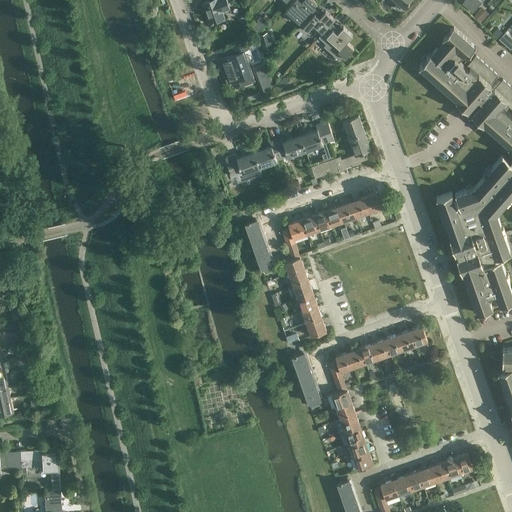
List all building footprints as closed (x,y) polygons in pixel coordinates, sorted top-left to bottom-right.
[(210,0),(201,3),(208,24),(225,18),(222,11),(230,8),(227,0),(210,0)] [(287,0),(304,16),(298,23),(299,23),(314,6),(317,2),(314,0),(287,0)] [(397,0),(398,1),(396,3),(396,6),(399,8),(401,8),(403,5),(404,6),(409,0),(397,0)] [(470,0),(465,0),(463,2),(473,11),(477,6),(470,0)] [(475,15),(481,20),(490,11),(483,5),(475,15)] [(322,14),(314,6),(299,23),(302,27),(307,31),(314,24),(323,32),(332,22),(335,19),(326,10),(322,14)] [(340,30),(332,22),(323,32),(340,48),(338,50),(346,57),(354,48),(347,41),(353,35),(344,26),(340,30)] [(511,114),(501,104),(504,101),(511,108),(511,86),(503,79),(495,87),(491,84),(499,75),(476,55),(468,64),(470,65),(468,68),(459,60),(462,56),(465,59),(476,46),(475,46),(454,27),(440,42),(441,42),(442,42),(430,55),(430,54),(430,53),(419,66),(420,66),(457,99),(456,99),(468,111),(468,110),(469,109),(473,113),(472,113),(471,113),(484,124),(484,123),(509,145),(509,146),(508,145),(508,146),(511,149),(511,162),(502,154),(502,155),(475,186),(456,193),(456,192),(455,192),(456,195),(453,195),(452,191),(436,197),(436,198),(437,197),(451,237),(450,237),(455,253),(456,253),(456,252),(458,257),(457,257),(457,259),(462,273),(463,273),(463,272),(477,312),(477,313),(493,307),(492,307),(488,296),(497,293),(500,304),(500,305),(511,300),(511,290),(501,258),(501,257),(500,258),(499,255),(511,251),(510,251),(505,235),(510,234),(511,233),(511,228),(510,229),(503,231),(497,213),(511,195),(511,114)] [(259,34),(265,51),(273,48),(267,31),(259,34)] [(511,46),(511,37),(505,32),(499,38),(511,49),(511,46)] [(233,51),(249,46),(247,40),(231,46),(233,51)] [(243,49),(218,59),(219,59),(221,59),(225,70),(223,71),(227,82),(227,83),(240,78),(242,82),(253,78),(243,49)] [(341,113),(349,135),(364,129),(358,111),(350,114),(349,111),(341,113)] [(316,126),(300,132),(306,148),(323,142),(323,141),(334,137),(327,118),(315,122),(316,126)] [(364,129),(349,135),(355,151),(341,156),(340,153),(311,164),(315,175),(331,170),(332,172),(345,167),(344,165),(367,157),(364,149),(370,146),(364,129)] [(282,134),(275,137),(282,156),(288,154),(288,155),(306,148),(300,132),(283,138),(282,134)] [(270,143),(254,149),(259,165),(277,158),(276,158),(282,156),(275,137),(269,139),(270,143)] [(242,171),(259,165),(254,149),(237,155),(236,151),(225,155),(232,174),(242,170),(242,171)] [(376,190),(363,195),(368,210),(381,206),(376,190)] [(363,195),(350,199),(356,214),(368,210),(363,195)] [(350,199),(338,203),(343,218),(356,214),(350,199)] [(338,203),(326,207),(331,223),(343,218),(338,203)] [(326,207),(313,212),(319,227),(331,223),(326,207)] [(313,212),(301,216),(306,231),(319,227),(313,212)] [(282,228),(287,242),(295,240),(293,236),(306,231),(301,216),(288,220),(290,226),(282,228)] [(245,221),(246,223),(249,233),(261,229),(257,217),(245,221)] [(261,229),(249,233),(253,244),(265,240),(261,229)] [(265,240),(253,244),(257,255),(269,251),(265,240)] [(295,240),(287,242),(292,257),(285,259),(289,272),(304,267),(300,254),(295,240)] [(269,251),(257,255),(261,266),(273,262),(269,251)] [(304,267),(289,272),(294,284),(309,279),(304,267)] [(309,279),(294,284),(298,296),(313,291),(309,279)] [(313,291),(298,296),(302,309),(317,304),(313,291)] [(281,311),(288,309),(284,298),(277,300),(281,311)] [(317,304),(302,309),(306,321),(321,316),(317,304)] [(321,316),(306,321),(311,334),(326,329),(321,316)] [(422,324),(409,328),(415,343),(428,339),(422,324)] [(409,328),(397,332),(403,348),(415,343),(409,328)] [(298,331),(287,334),(289,341),(300,339),(298,331)] [(397,332),(385,337),(390,352),(403,348),(397,332)] [(385,337),(372,341),(378,356),(390,352),(385,337)] [(372,341),(360,345),(365,361),(378,356),(372,341)] [(360,345),(348,350),(353,365),(365,361),(360,345)] [(511,347),(504,347),(503,347),(502,363),(503,363),(505,363),(505,368),(498,371),(498,372),(499,371),(511,409),(511,411),(511,413),(511,347)] [(292,354),(292,355),(296,366),(307,362),(303,350),(292,354)] [(337,359),(329,362),(334,376),(342,374),(340,370),(353,365),(348,350),(335,354),(337,359)] [(307,362),(296,366),(300,377),(311,373),(307,362)] [(6,372),(0,373),(0,386),(8,385),(6,372)] [(311,373),(300,377),(304,388),(315,384),(311,373)] [(342,374),(334,376),(339,390),(332,393),(324,396),(326,401),(334,398),(336,405),(352,400),(347,387),(342,374)] [(315,384),(304,388),(308,400),(320,396),(315,384)] [(8,385),(0,386),(0,399),(11,397),(8,385)] [(11,397),(0,399),(0,412),(14,410),(11,397)] [(352,400),(336,405),(341,417),(356,412),(352,400)] [(356,412),(341,417),(345,430),(360,424),(356,412)] [(360,424),(345,430),(349,442),(365,437),(360,424)] [(365,437),(349,442),(354,454),(369,449),(365,437)] [(59,448),(22,450),(23,466),(45,465),(45,469),(52,469),(53,489),(52,489),(52,491),(60,490),(60,488),(61,488),(59,448)] [(369,449),(354,454),(358,467),(373,461),(369,449)] [(1,468),(23,466),(22,450),(0,451),(0,471),(1,472),(1,468)] [(468,451),(455,455),(461,471),(473,466),(468,451)] [(455,455),(443,460),(448,475),(461,471),(455,455)] [(443,460),(431,464),(436,479),(448,475),(443,460)] [(431,464),(418,468),(424,484),(436,479),(431,464)] [(418,468),(406,473),(411,488),(424,484),(418,468)] [(406,473),(394,477),(399,492),(411,488),(406,473)] [(375,489),(380,503),(387,500),(386,497),(399,492),(394,477),(381,481),(382,486),(375,489)] [(337,482),(342,493),(353,489),(349,478),(337,482)] [(353,489),(342,493),(345,504),(357,500),(353,489)] [(60,490),(52,491),(45,491),(46,511),(62,511),(62,490),(60,490)] [(357,500),(345,504),(348,511),(359,511),(361,511),(357,500)] [(387,500),(380,503),(382,511),(391,511),(390,508),(387,500)]
